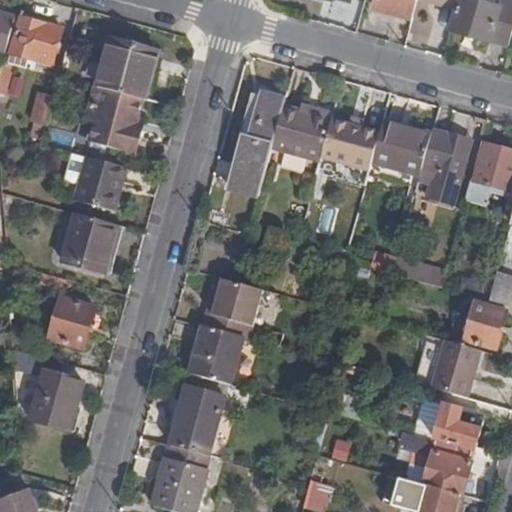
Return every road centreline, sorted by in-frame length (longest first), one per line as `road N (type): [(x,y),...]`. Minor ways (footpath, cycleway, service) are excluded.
road 1 (unclassified): [(91,511),(232,20)]
road 2 (residential): [(511,96),(232,20)]
